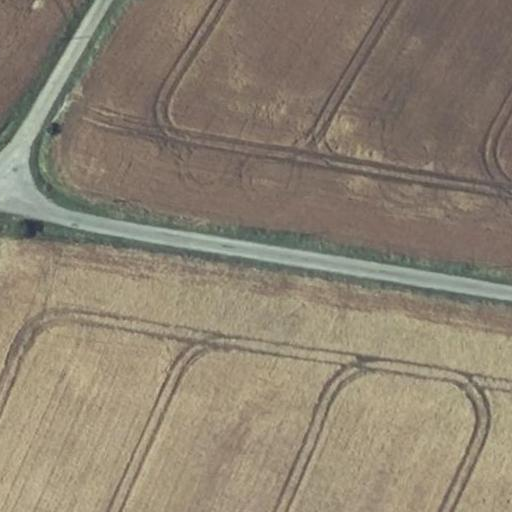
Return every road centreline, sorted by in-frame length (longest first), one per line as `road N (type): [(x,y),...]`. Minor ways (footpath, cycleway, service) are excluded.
road 1 (unclassified): [(0,194),(511,295)]
road 2 (unclassified): [(0,180),(105,0)]
